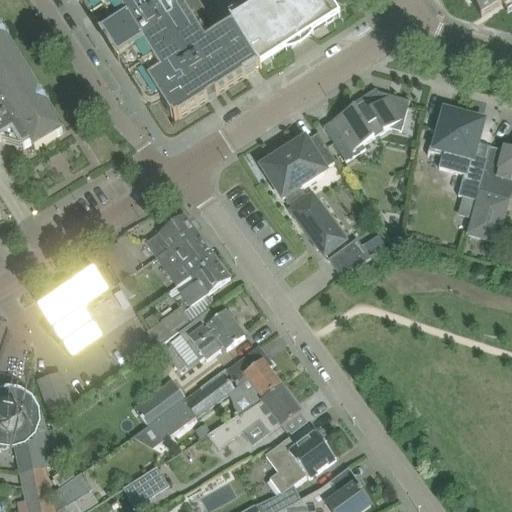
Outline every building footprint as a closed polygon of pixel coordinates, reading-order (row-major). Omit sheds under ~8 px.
[(78,0),(82,6),(83,5),(103,36),(102,37),(119,65),(120,64),(144,101),(146,103),(148,105),(150,105),(151,105),(153,105),(156,104),(160,102),(172,120),(173,119),(175,122),(178,120),(179,121),(246,79),(253,77),(257,72),(260,70),(234,28),(220,38),(195,0),(78,0)] [(231,24),(234,28),(260,70),(261,71),(262,70),(262,69),(341,19),(328,0),(252,0),(258,10),(234,25),(232,23),(231,24)] [(511,0),(469,0),(482,19),(502,6),(508,15),(511,12),(511,0)] [(0,143),(14,135),(24,152),(32,147),(36,152),(37,151),(38,151),(56,140),(57,139),(58,139),(63,135),(48,110),(47,109),(46,106),(42,108),(37,100),(40,98),(39,95),(38,94),(7,44),(7,43),(6,41),(2,43),(0,39),(0,32),(0,31),(0,143)] [(410,104),(379,95),(324,130),(346,165),(366,152),(363,148),(389,131),(402,134),(410,104)] [(464,200),(476,204),(491,148),(477,144),(483,124),(446,113),(440,134),(435,132),(428,158),(429,159),(430,154),(443,158),(439,171),(464,178),(458,199),(464,200)] [(285,200),(297,193),(327,174),(325,172),(337,164),(319,136),(307,143),(306,141),(289,152),(289,151),(278,158),(279,159),(262,169),(283,201),(285,200)] [(511,199),(511,150),(505,149),(503,156),(491,153),(493,146),(492,145),(491,148),(476,204),(471,222),(467,237),(497,246),(509,203),(511,199)] [(304,204),(297,193),(285,200),(293,212),(292,213),(325,258),(345,243),(312,198),(304,204)] [(464,200),(459,218),(471,222),(476,204),(464,200)] [(196,233),(185,218),(160,235),(146,246),(157,261),(196,233)] [(196,233),(157,261),(178,289),(177,290),(178,290),(217,262),(196,233)] [(357,242),(349,248),(363,267),(371,261),(357,242)] [(105,256),(115,273),(122,284),(136,275),(118,248),(105,256)] [(178,290),(169,296),(175,304),(183,298),(192,310),(206,300),(215,293),(231,282),(217,262),(193,279),(178,290)] [(97,276),(90,264),(35,302),(36,303),(38,301),(46,312),(43,314),(73,357),(73,358),(102,338),(82,310),(109,292),(97,276)] [(180,312),(163,323),(163,324),(170,334),(183,325),(190,320),(186,314),(183,310),(180,312)] [(245,340),(226,315),(216,322),(210,314),(211,314),(210,313),(179,336),(201,364),(202,364),(201,363),(205,361),(207,364),(222,353),(221,352),(224,350),(227,354),(245,340)] [(282,389),(269,371),(263,363),(248,375),(245,371),(232,381),(239,390),(237,391),(252,410),(256,407),(262,403),(262,404),(264,403),(282,389)] [(200,391),(201,393),(202,394),(187,406),(185,402),(151,428),(160,441),(170,434),(172,437),(196,420),(197,421),(236,392),(223,374),(200,391)] [(72,406),(61,377),(39,384),(50,414),(72,406)] [(150,402),(149,401),(136,411),(139,415),(137,416),(146,428),(183,401),(175,389),(152,405),(150,402)] [(241,417),(207,438),(219,453),(242,436),(259,424),(270,437),(281,429),(282,430),(284,428),(301,416),(302,415),(290,400),(291,399),(285,390),(284,391),(282,389),(264,403),(262,404),(262,403),(256,407),(252,410),(241,417)] [(0,450),(15,447),(34,443),(32,435),(43,433),(46,432),(36,399),(17,406),(6,407),(0,410),(0,450)] [(34,443),(15,447),(21,476),(47,470),(54,469),(50,448),(46,432),(43,433),(32,435),(34,443)] [(307,479),(309,483),(337,463),(316,435),(296,450),(289,441),(266,459),(279,476),(270,482),(282,498),(307,479)] [(55,511),(47,470),(41,472),(21,476),(29,511),(55,511)] [(157,470),(123,491),(136,511),(170,490),(157,470)] [(89,495),(79,477),(58,492),(68,508),(89,495)] [(327,489),(327,488),(303,501),(297,505),(283,511),(366,511),(371,509),(362,497),(364,496),(361,492),(359,493),(356,488),(342,498),(339,494),(329,502),(322,492),(327,489)]
